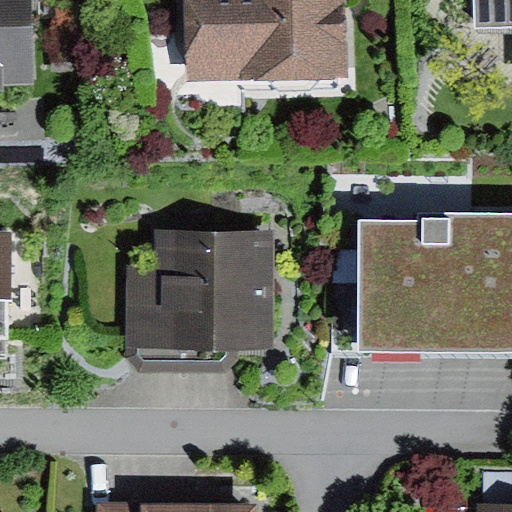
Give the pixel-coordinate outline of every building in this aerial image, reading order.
[(0,0),(0,88),(33,89),(33,0),(0,0)] [(346,0),(189,0),(190,82),(348,80),(346,0)] [(511,0),(478,0),(479,32),(511,31),(511,0)] [(416,228),(359,229),(360,360),(511,359),(511,217),(416,218),(416,228)] [(272,236),(158,236),(158,272),(127,272),(126,356),(271,356),(272,236)] [(12,239),(0,238),(0,364),(9,364),(12,239)]
